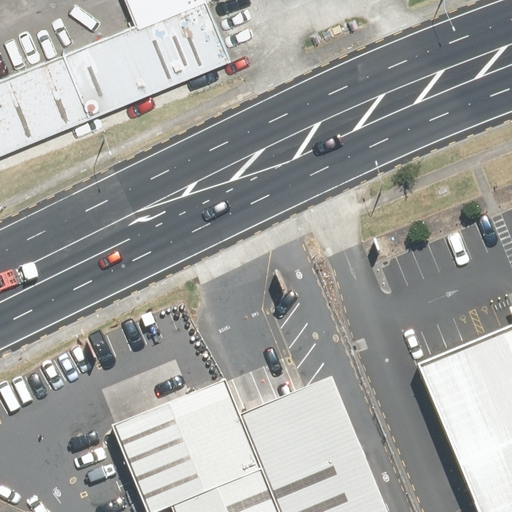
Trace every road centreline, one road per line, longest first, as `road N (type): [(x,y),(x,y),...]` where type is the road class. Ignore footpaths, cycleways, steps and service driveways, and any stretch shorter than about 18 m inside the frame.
road 1 (primary): [(511,84),(205,215),(0,317)]
road 2 (primary): [(0,244),(410,54),(511,15)]
